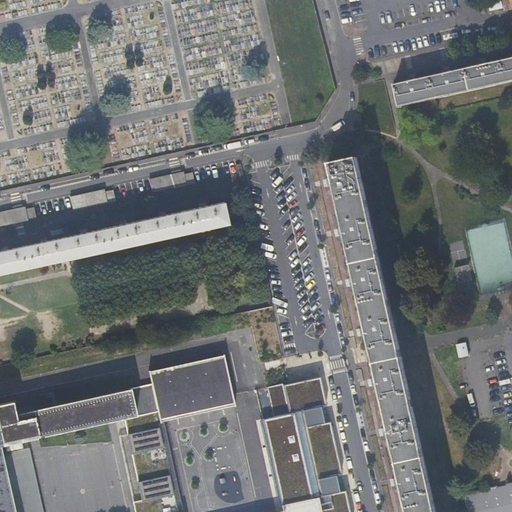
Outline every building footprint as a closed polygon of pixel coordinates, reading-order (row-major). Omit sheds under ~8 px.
[(511,10),(511,0),(502,0),(505,12),(511,10)] [(511,59),(501,62),(506,84),(511,82),(511,59)] [(478,67),(465,70),(470,92),(506,84),(501,62),(485,66),(484,61),(477,63),(478,67)] [(444,75),(431,78),(436,100),(470,92),(465,70),(451,74),(450,69),(443,71),(444,75)] [(409,83),(394,86),(400,108),(436,100),(431,78),(416,82),(414,77),(408,79),(409,83)] [(435,511),(434,503),(423,453),(412,401),(401,353),(390,305),(380,255),(368,205),(358,158),(331,164),(334,179),(326,180),(327,184),(329,191),(335,190),(334,186),(335,185),(341,211),(345,228),(337,230),(338,234),(340,241),(345,240),(345,236),(346,235),(352,260),(356,278),(348,280),(349,284),(351,291),(357,290),(356,286),(357,285),(363,311),(367,328),(359,330),(360,333),(362,341),(368,339),(367,335),(368,335),(374,358),(378,378),(370,380),(371,383),(373,391),(379,390),(378,386),(380,385),(385,408),(389,428),(382,430),(382,432),(384,441),(390,439),(389,435),(391,435),(396,459),(400,478),(393,480),(393,482),(395,491),(401,489),(400,485),(402,485),(407,510),(407,511),(435,511)] [(183,185),(181,175),(185,174),(184,172),(150,179),(150,181),(171,176),(173,182),(174,188),(183,185)] [(195,183),(194,178),(193,173),(185,174),(181,175),(183,185),(195,183)] [(174,188),(173,182),(171,176),(150,181),(152,192),(174,188)] [(95,205),(105,203),(102,192),(106,191),(106,189),(72,196),(72,198),(93,193),(94,199),(95,205)] [(105,203),(110,202),(116,200),(114,190),(106,191),(102,192),(105,203)] [(95,205),(94,199),(93,193),(72,198),(74,210),(95,205)] [(7,250),(7,249),(7,248),(6,249),(2,250),(2,251),(0,251),(0,274),(29,268),(70,259),(109,250),(149,241),(191,232),(229,223),(224,201),(206,206),(205,204),(204,204),(199,205),(199,207),(185,210),(166,214),(166,213),(164,213),(160,214),(160,215),(144,219),(126,223),(126,221),(124,222),(120,223),(120,224),(104,228),(87,232),(86,231),(85,231),(80,232),(81,233),(64,237),(47,241),(47,239),(45,240),(40,241),(41,243),(24,246),(7,250)] [(16,223),(26,221),(25,215),(23,210),(27,209),(27,206),(0,211),(0,214),(13,212),(15,217),(16,223)] [(23,210),(25,215),(26,221),(38,218),(35,207),(27,209),(23,210)] [(0,226),(16,223),(15,217),(13,212),(0,214),(0,226)] [(274,310),(251,313),(255,346),(277,343),(274,310)] [(465,341),(455,343),(458,357),(468,355),(465,341)] [(153,371),(225,355),(223,349),(0,399),(0,404),(20,400),(28,398),(146,372),(153,371)] [(150,385),(158,410),(161,422),(164,421),(236,406),(225,355),(198,361),(153,371),(156,384),(150,385)] [(146,372),(150,385),(156,384),(153,371),(146,372)] [(268,389),(274,417),(264,419),(265,425),(267,433),(282,506),(313,499),(318,498),(320,511),(349,511),(345,491),(340,492),(337,475),(341,475),(330,423),(324,424),(321,407),(325,406),(320,378),(268,389)] [(158,410),(150,385),(31,412),(23,413),(17,415),(14,402),(0,405),(0,445),(83,427),(124,417),(158,410)] [(20,400),(23,413),(31,412),(28,398),(20,400)] [(182,511),(164,421),(161,422),(158,410),(124,417),(127,435),(120,436),(135,511),(182,511)] [(6,454),(18,511),(37,511),(23,450),(6,454)] [(11,511),(0,460),(0,511),(11,511)] [(490,489),(467,494),(470,511),(511,511),(511,481),(507,483),(508,486),(499,487),(498,485),(490,487),(490,489)] [(313,499),(282,506),(283,511),(277,511),(320,511),(318,498),(313,499)]
